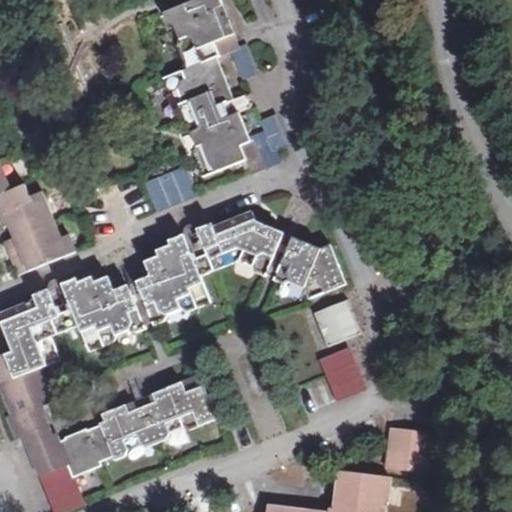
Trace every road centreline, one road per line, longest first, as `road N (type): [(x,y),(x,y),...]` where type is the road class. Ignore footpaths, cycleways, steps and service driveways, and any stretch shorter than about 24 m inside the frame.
road 1 (residential): [(310,172),(378,319),(364,357),(383,401),(112,511)]
road 2 (residential): [(0,292),(310,172)]
road 3 (residential): [(511,216),(463,105),(449,0)]
road 4 (residential): [(283,0),(300,37),(285,108),(310,172)]
